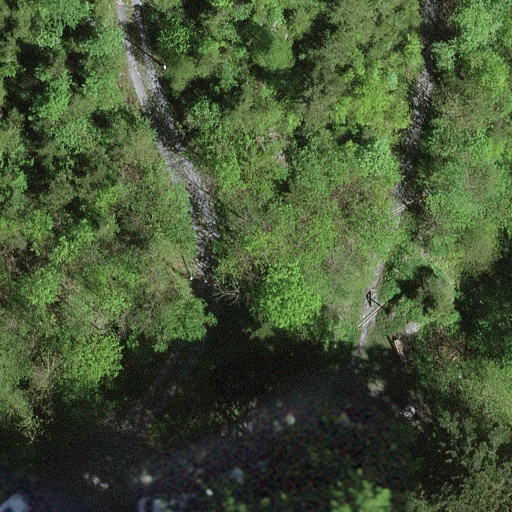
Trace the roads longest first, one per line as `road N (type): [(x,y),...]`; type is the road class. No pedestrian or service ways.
road 1 (track): [(49,511),(181,366),(205,322),(206,244),(154,111),(125,0)]
road 2 (track): [(87,511),(343,381)]
